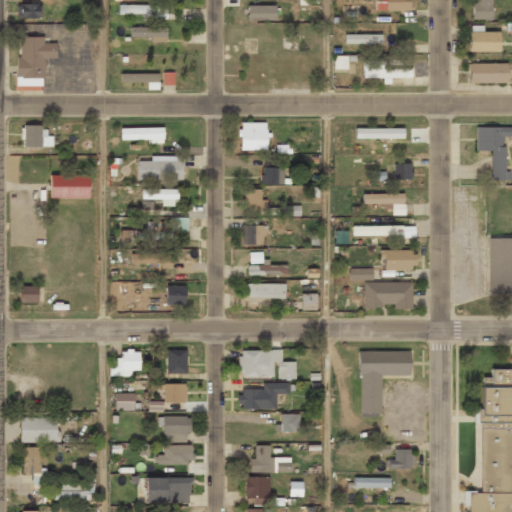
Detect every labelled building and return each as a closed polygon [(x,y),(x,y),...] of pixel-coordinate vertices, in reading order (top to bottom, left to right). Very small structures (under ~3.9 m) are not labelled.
[(374,0),(374,10),(412,11),(412,0),(374,0)] [(490,0),(472,0),(473,19),(490,19),(490,0)] [(16,19),(38,18),(38,4),(16,4),(16,19)] [(166,19),(166,5),(118,5),(118,14),(145,14),(145,19),(166,19)] [(275,6),(246,5),(246,20),(274,21),(275,6)] [(166,27),(129,27),(129,37),(151,37),(151,42),(166,42),(166,27)] [(381,35),(344,34),(344,44),(381,44),(381,35)] [(55,58),(55,43),(43,43),(43,36),(19,37),(20,56),(15,56),(16,81),(43,81),(43,58),(55,58)] [(333,69),(347,69),(347,56),(333,56),(333,69)] [(361,60),(362,78),(382,78),(382,84),(389,84),(389,78),(410,78),(410,57),(384,57),(384,60),(361,60)] [(468,63),(468,83),(506,83),(506,63),(468,63)] [(174,85),(174,73),(162,73),(162,85),(174,85)] [(158,74),(120,74),(120,82),(147,83),(147,90),(158,90),(158,74)] [(265,122),(239,123),(240,150),(265,150),(265,122)] [(46,136),(46,127),(24,126),(23,147),(51,148),(52,136),(46,136)] [(119,128),(120,140),(147,140),(147,144),(162,143),(162,127),(119,128)] [(490,150),(490,180),(510,180),(510,171),(503,171),(503,136),(511,136),(511,127),(474,128),(475,151),(490,150)] [(403,139),(403,128),(354,128),(354,139),(403,139)] [(136,161),(136,181),(181,180),(181,155),(150,156),(150,161),(136,161)] [(410,164),(393,163),(393,179),(410,179),(410,164)] [(260,184),(283,184),(283,168),(260,168),(260,184)] [(49,175),(49,198),(88,198),(88,174),(49,175)] [(260,189),(243,190),(244,210),(265,209),(265,200),(260,200),(260,189)] [(176,190),(141,190),(141,199),(161,199),(161,206),(176,206),(176,190)] [(403,194),(361,194),(361,204),(381,204),(381,208),(391,208),(391,215),(403,215),(403,194)] [(282,216),(299,216),(299,205),(282,206),(282,216)] [(263,244),(263,225),(240,226),(241,245),(263,244)] [(413,238),(414,227),(351,225),(351,235),(385,236),(385,241),(402,241),(402,237),(413,238)] [(511,238),(488,238),(488,293),(511,293),(511,238)] [(382,269),(415,268),(415,250),(381,251),(382,269)] [(285,263),(261,264),(261,252),(247,252),(247,275),(286,275),(285,263)] [(130,254),(130,264),(159,264),(160,269),(171,268),(171,253),(130,254)] [(371,269),(348,269),(348,280),(371,280),(371,269)] [(410,282),(362,282),(363,307),(392,306),(392,309),(411,309),(410,282)] [(284,298),(284,284),(246,283),(246,298),(284,298)] [(164,304),(183,305),(184,286),(165,285),(164,304)] [(20,303),(37,303),(37,286),(20,286),(20,303)] [(315,294),(300,294),(300,310),(315,310),(315,294)] [(166,374),(187,373),(186,349),(165,350),(166,374)] [(274,377),(274,379),(294,379),(294,362),(280,362),(280,350),(238,350),(238,377),(274,377)] [(139,370),(138,351),(120,351),(120,358),(112,358),(112,367),(108,367),(109,376),(130,376),(130,370),(139,370)] [(356,351),(357,374),(359,374),(359,417),(380,417),(379,375),(408,374),(408,351),(356,351)] [(511,511),(465,511),(465,493),(478,493),(479,376),(488,376),(488,369),(509,369),(509,362),(511,362),(511,511)] [(274,409),(275,394),(288,394),(288,383),(261,383),(261,389),(238,389),(238,409),(274,409)] [(162,402),(184,403),(184,384),(156,384),(156,391),(162,391),(162,402)] [(133,393),(114,393),(114,410),(133,410),(133,393)] [(297,413),(278,414),(279,432),(298,432),(297,413)] [(163,442),(187,443),(188,417),(157,416),(157,425),(163,425),(163,442)] [(57,417),(18,418),(19,443),(57,442),(57,417)] [(191,445),(162,445),(162,455),(154,455),(155,464),(191,464),(191,445)] [(249,472),(289,473),(290,458),(268,458),(268,445),(254,445),(254,458),(249,458),(249,472)] [(22,474),(32,474),(32,489),(46,489),(45,468),(40,469),(39,447),(21,448),(22,474)] [(384,459),(384,468),(409,468),(410,449),(393,449),(393,460),(384,459)] [(144,503),(189,503),(189,478),(145,477),(144,503)] [(268,477),(244,477),(243,498),(261,498),(261,506),(276,506),(276,493),(268,493),(268,477)] [(389,478),(353,477),(353,487),(389,488),(389,478)]
